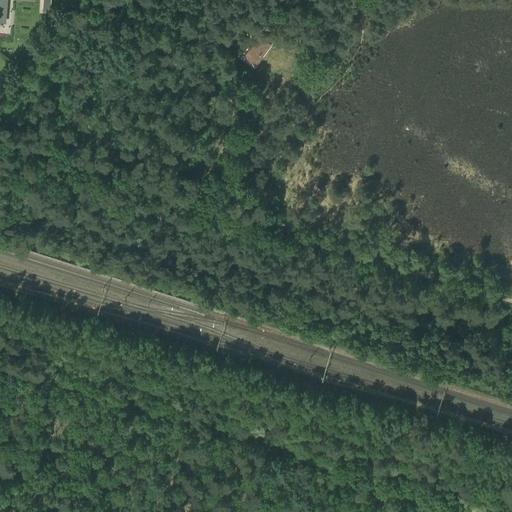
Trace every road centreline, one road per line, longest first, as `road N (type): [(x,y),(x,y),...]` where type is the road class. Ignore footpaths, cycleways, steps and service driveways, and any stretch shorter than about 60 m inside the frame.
road 1 (track): [(511,301),(0,138)]
road 2 (track): [(188,199),(257,81)]
